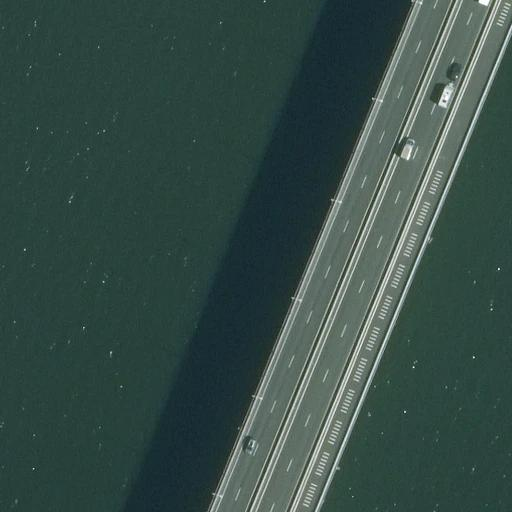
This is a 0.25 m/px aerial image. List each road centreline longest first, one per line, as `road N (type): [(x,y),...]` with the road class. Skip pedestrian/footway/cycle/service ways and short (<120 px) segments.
road 1 (motorway): [(441,0),(234,511)]
road 2 (motorway): [(274,511),(480,0)]
road 3 (tertiary): [(306,511),(511,2)]
